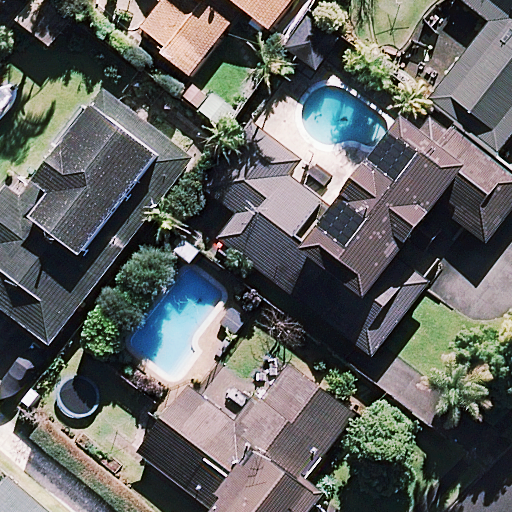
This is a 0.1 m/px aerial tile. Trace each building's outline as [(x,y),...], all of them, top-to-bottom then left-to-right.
[(169,0),(144,33),(168,52),(164,58),(194,80),(244,14),(272,35),(298,0),(169,0)] [(511,0),(459,0),(491,24),(431,101),(501,156),(511,142),(511,0)] [(341,44),(306,21),(286,52),(321,75),(341,44)] [(198,163),(108,94),(24,203),(12,193),(0,208),(0,307),(53,349),(198,163)] [(439,150),(408,126),(339,215),(293,179),(305,163),(262,130),(211,195),(240,217),(221,243),(376,361),(433,287),(405,266),(445,214),(490,248),(511,218),(511,170),(456,128),(439,150)] [(359,418),(291,367),(243,429),(191,389),(140,456),(208,509),(205,511),(321,511),(331,500),(309,483),(359,418)] [(50,511),(13,480),(0,494),(0,511),(50,511)]
